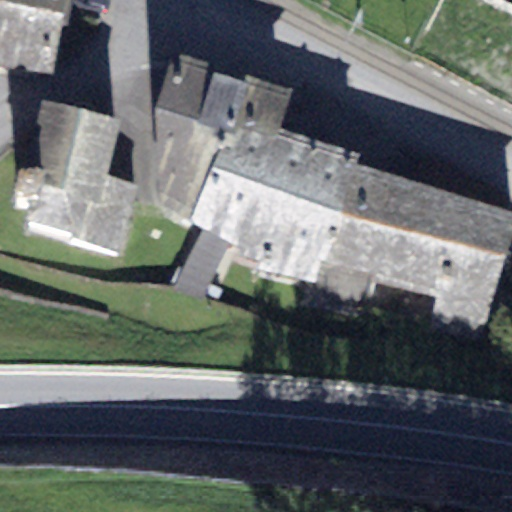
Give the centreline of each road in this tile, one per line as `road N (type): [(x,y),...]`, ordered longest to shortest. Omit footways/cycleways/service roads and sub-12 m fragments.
road 1 (primary): [(511,443),(257,412),(0,404)]
road 2 (residential): [(511,170),(193,0)]
